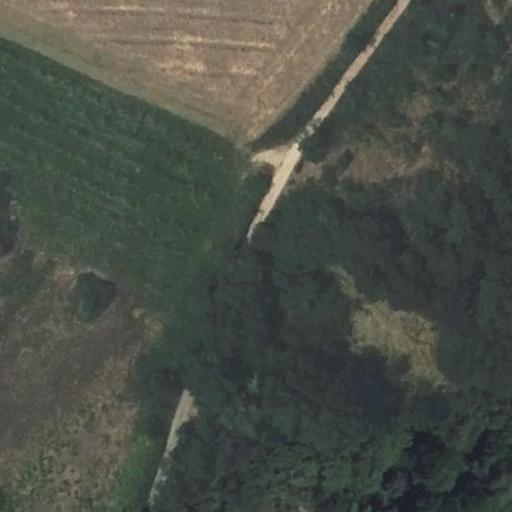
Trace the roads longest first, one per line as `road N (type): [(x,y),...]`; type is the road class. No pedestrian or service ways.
road 1 (track): [(402,0),(281,179),(222,289)]
road 2 (track): [(152,511),(222,289)]
